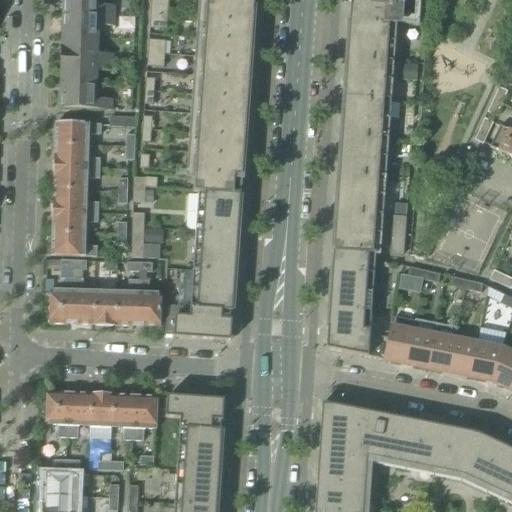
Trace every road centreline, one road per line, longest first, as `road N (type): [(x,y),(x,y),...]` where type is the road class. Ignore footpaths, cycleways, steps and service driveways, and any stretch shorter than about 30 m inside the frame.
road 1 (tertiary): [(274,373),(301,0)]
road 2 (residential): [(16,330),(25,0)]
road 3 (residential): [(274,373),(18,359)]
road 4 (residential): [(274,373),(476,411),(511,427)]
road 5 (tertiary): [(265,511),(274,373)]
road 6 (residential): [(13,511),(17,386)]
